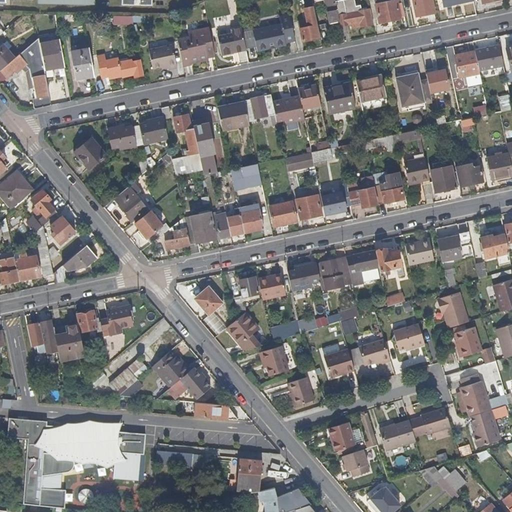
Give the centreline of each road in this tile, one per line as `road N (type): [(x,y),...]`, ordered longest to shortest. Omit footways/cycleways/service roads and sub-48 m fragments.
road 1 (residential): [(18,130),(511,20)]
road 2 (residential): [(147,278),(511,199)]
road 3 (residential): [(278,432),(27,407)]
road 4 (residential): [(147,278),(278,432)]
road 5 (residential): [(18,130),(147,278)]
road 6 (residential): [(278,432),(436,383)]
road 7 (residential): [(147,278),(6,308)]
